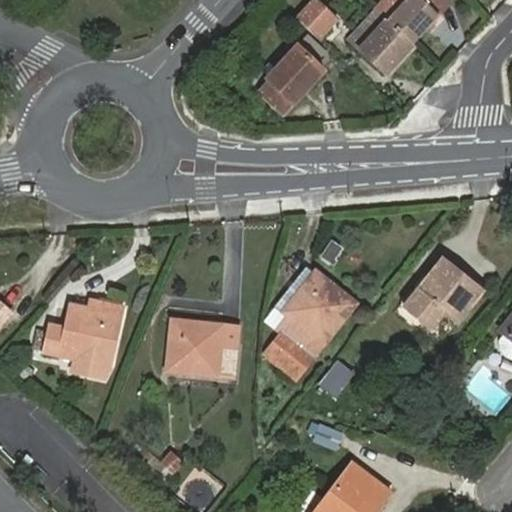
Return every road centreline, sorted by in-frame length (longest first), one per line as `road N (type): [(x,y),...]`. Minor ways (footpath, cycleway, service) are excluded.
road 1 (tertiary): [(143,183),(281,181),(435,161)]
road 2 (tertiary): [(435,161),(254,157),(159,145)]
road 3 (tertiary): [(159,145),(154,118),(134,94),(95,84),(59,100),(47,117),(47,167)]
road 4 (unknown): [(0,429),(10,421),(33,429),(114,511)]
road 5 (residential): [(471,158),(490,56),(511,33)]
